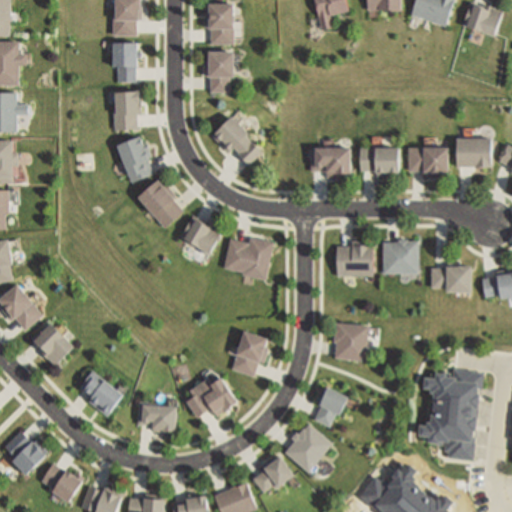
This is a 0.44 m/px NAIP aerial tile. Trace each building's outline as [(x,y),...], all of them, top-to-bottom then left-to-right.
[(0,35),(0,0),(11,0),(11,35),(0,35)] [(113,30),(135,31),(136,15),(141,15),(141,0),(117,0),(117,10),(113,11),(113,30)] [(210,41),(210,25),(207,24),(207,0),(231,1),(231,26),(233,26),(233,41),(210,41)] [(314,0),(320,25),(330,23),(328,11),(348,7),(346,0),(314,0)] [(404,13),(404,0),(369,0),(369,13),(404,13)] [(414,0),(411,11),(444,22),(451,0),(414,0)] [(463,23),(493,33),(501,8),(484,2),(483,5),(470,1),(463,23)] [(117,78),(134,78),(135,41),(112,41),(112,64),(117,64),(117,78)] [(0,85),(0,43),(20,43),(20,55),(28,56),(28,66),(20,65),(20,85),(0,85)] [(210,89),(209,73),(207,73),(207,48),(231,49),(231,74),(228,73),(228,89),(210,89)] [(114,127),(136,126),(135,111),(139,111),(138,90),(112,91),(114,127)] [(0,130),(0,92),(19,92),(19,130),(0,130)] [(211,133),(228,150),(231,146),(247,162),(261,149),(227,113),(211,133)] [(152,171),(146,156),(151,154),(145,140),(141,141),(138,134),(116,142),(130,179),(152,171)] [(456,163),(490,163),(490,137),(456,137),(456,163)] [(0,182),(0,142),(13,142),(13,154),(20,154),(20,166),(13,166),(13,182),(0,182)] [(511,169),(511,144),(508,142),(499,157),(511,164),(509,168),(511,169)] [(408,167),(422,167),(423,169),(425,169),(425,172),(446,172),(446,144),(407,145),(408,167)] [(360,168),(374,168),(376,172),(396,173),(396,145),(359,146),(360,168)] [(310,168),(310,146),(348,146),(349,171),(343,171),(343,174),(327,174),(327,168),(310,168)] [(137,195),(163,224),(180,209),(169,196),(174,192),(159,175),(137,195)] [(0,228),(0,190),(9,190),(9,212),(6,212),(6,228),(0,228)] [(180,233),(205,250),(219,228),(203,218),(201,220),(190,213),(180,233)] [(224,265),(243,268),(242,272),(264,276),(272,240),(250,234),(247,242),(229,238),(224,265)] [(383,271),(417,271),(417,239),(406,240),(406,236),(397,236),(397,240),(382,240),(383,271)] [(336,273),(372,273),(372,244),(368,244),(368,239),(351,238),(351,244),(337,244),(336,273)] [(0,282),(0,240),(8,239),(15,280),(0,282)] [(431,264),(469,264),(469,289),(444,290),(444,285),(431,285),(431,264)] [(511,270),(481,277),(484,294),(499,291),(500,296),(511,293),(511,270)] [(28,329),(18,318),(15,320),(0,303),(0,301),(19,285),(45,314),(28,329)] [(334,355),(336,340),(333,339),(334,331),(335,331),(337,321),(367,322),(364,358),(334,355)] [(32,338),(44,351),(42,353),(53,363),(72,344),(49,322),(32,338)] [(253,373),(265,337),(243,329),(231,366),(253,373)] [(447,455),(472,457),(474,435),(471,434),(471,429),(474,429),(478,386),(481,386),(483,370),(457,368),(452,367),(452,373),(449,373),(449,371),(442,370),(442,371),(434,371),(433,376),(423,375),(422,386),(429,386),(429,390),(432,390),(431,398),(433,398),(431,412),(430,412),(429,420),(425,419),(425,424),(418,423),(417,433),(428,434),(428,440),(437,441),(436,442),(443,443),(443,449),(448,450),(447,455)] [(106,412),(120,392),(91,369),(79,384),(92,393),(89,397),(106,412)] [(195,414),(208,406),(214,414),(234,400),(218,376),(210,381),(207,376),(188,387),(192,394),(186,398),(195,414)] [(314,417),(328,425),(335,411),(338,413),(346,395),(323,383),(315,401),(320,404),(314,417)] [(138,421),(152,422),(151,428),(173,430),(175,406),(140,403),(138,421)] [(284,451),(294,438),(291,435),(295,430),(297,431),(302,426),(303,427),(307,421),(330,442),(307,470),(284,451)] [(23,433),(8,448),(18,457),(13,462),(28,477),(52,453),(37,438),(32,443),(28,438),(23,433)] [(253,476),(264,469),(262,465),(277,454),(292,474),(276,484),(274,482),(263,489),(253,476)] [(54,464),(42,482),(56,491),(54,493),(71,504),(86,482),(69,471),(68,473),(62,469),(54,464)] [(214,494),(220,511),(241,511),(255,507),(245,481),(214,494)] [(90,486),(83,508),(93,511),(119,511),(126,494),(106,487),(105,491),(99,489),(90,486)] [(128,511),(161,511),(163,494),(143,492),(142,498),(129,497),(128,511)] [(172,511),(171,500),(205,495),(208,511),(172,511)]
